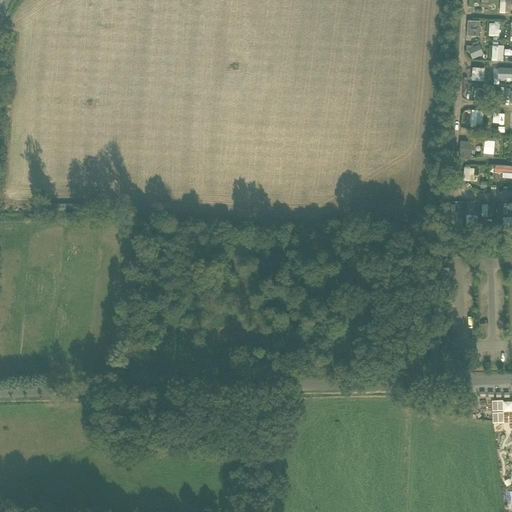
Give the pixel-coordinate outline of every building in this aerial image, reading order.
[(511,13),(511,1),(500,1),(499,13),(511,13)] [(468,37),(480,37),(480,21),(467,21),(468,37)] [(500,37),(500,23),(489,23),(489,37),(500,37)] [(481,46),(469,48),(471,58),(483,56),(481,46)] [(492,61),(504,62),(504,46),(492,46),(492,61)] [(473,81),(485,82),(485,69),(473,68),(473,81)] [(511,68),(499,68),(499,81),(511,81),(511,68)] [(482,101),(482,90),(475,90),(474,101),(482,101)] [(471,110),(470,128),(483,128),(483,111),(471,110)] [(495,142),(485,142),(484,155),(495,155),(495,142)] [(511,166),(495,166),(495,173),(503,173),(503,178),(511,178),(511,166)] [(504,226),(511,224),(511,217),(503,218),(504,226)] [(149,342),(150,350),(161,349),(161,341),(149,342)] [(503,402),(492,402),(492,412),(503,412),(503,402)] [(503,413),(493,414),(493,424),(504,423),(503,413)]
